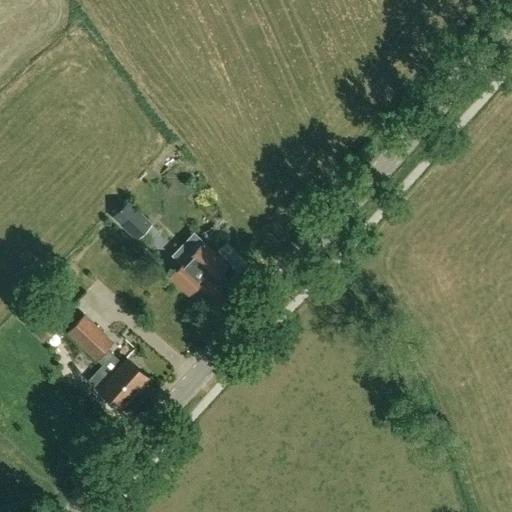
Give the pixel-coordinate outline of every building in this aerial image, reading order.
[(137,241),(154,223),(130,200),(113,218),(137,241)] [(198,286),(218,304),(233,287),(220,275),(228,266),(203,243),(170,279),(189,296),(198,286)] [(72,290),(64,282),(50,296),(57,304),(72,290)] [(31,298),(15,316),(43,344),(59,327),(31,298)] [(107,362),(107,363),(137,392),(150,378),(128,357),(123,363),(108,349),(115,341),(85,314),(72,329),(107,362)] [(137,392),(107,363),(93,377),(90,380),(99,389),(121,409),(137,392)]
